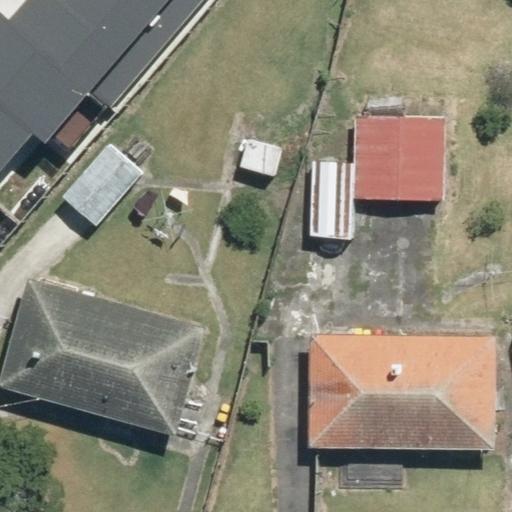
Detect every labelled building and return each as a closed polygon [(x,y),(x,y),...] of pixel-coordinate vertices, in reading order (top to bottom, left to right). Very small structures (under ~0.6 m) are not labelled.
[(0,181),(38,137),(49,147),(87,102),(106,117),(204,0),(33,0),(15,21),(0,8),(0,181)] [(443,122),(354,118),(351,201),(441,204),(443,122)] [(137,176),(105,149),(58,206),(90,233),(137,176)] [(202,331),(24,281),(0,365),(0,390),(172,439),(202,331)] [(491,341),(305,339),(304,452),(490,454),(491,341)]
